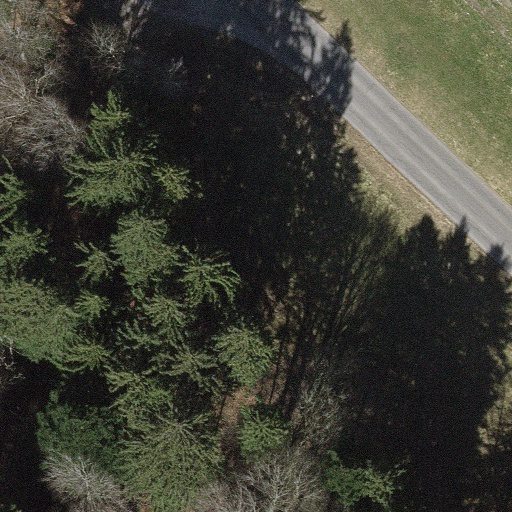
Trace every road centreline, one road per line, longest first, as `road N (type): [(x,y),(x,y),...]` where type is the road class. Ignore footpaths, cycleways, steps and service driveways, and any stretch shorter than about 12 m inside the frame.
road 1 (tertiary): [(511,244),(258,0)]
road 2 (track): [(180,0),(301,41)]
